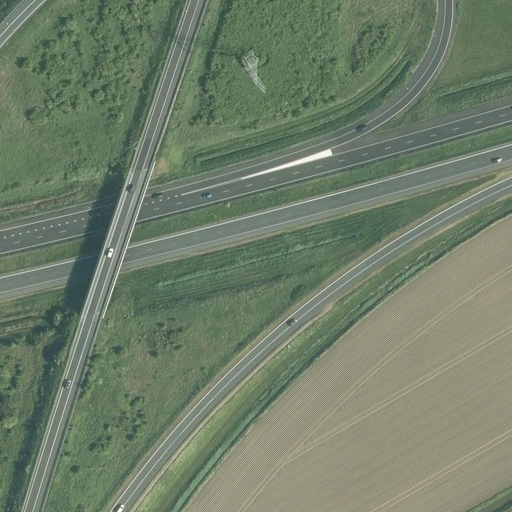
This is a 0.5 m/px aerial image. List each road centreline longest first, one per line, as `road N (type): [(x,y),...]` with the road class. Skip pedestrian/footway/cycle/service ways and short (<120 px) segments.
road 1 (motorway): [(28,511),(194,0)]
road 2 (motorway): [(0,285),(511,152)]
road 3 (motorway): [(115,511),(187,420),(291,320),(396,243),(511,181)]
road 4 (motorway): [(451,0),(439,57),(397,108),(349,136),(181,203)]
road 5 (motorway): [(511,113),(181,203)]
road 6 (motorway): [(181,203),(0,246)]
